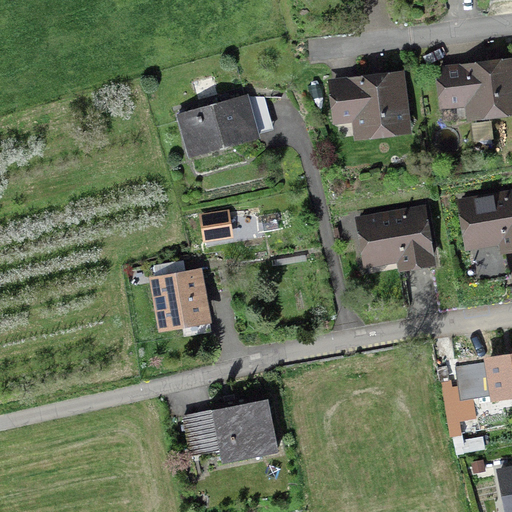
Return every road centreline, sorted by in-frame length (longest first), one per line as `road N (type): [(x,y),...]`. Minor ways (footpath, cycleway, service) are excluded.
road 1 (residential): [(511,313),(353,337),(0,423)]
road 2 (residential): [(311,48),(511,23)]
